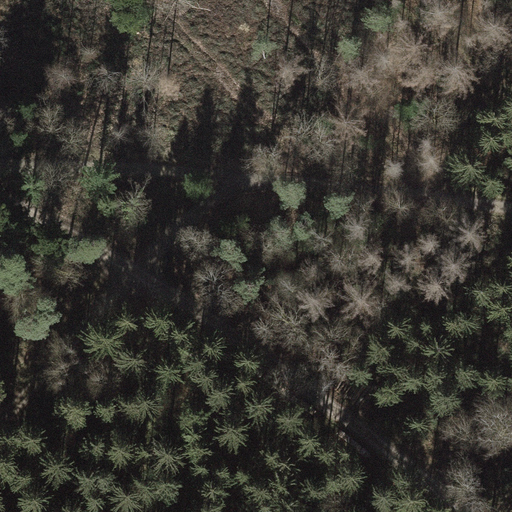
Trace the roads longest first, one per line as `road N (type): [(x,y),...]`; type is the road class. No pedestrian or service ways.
road 1 (track): [(0,195),(130,262),(299,377),(472,511)]
road 2 (track): [(511,209),(153,160),(0,171)]
road 3 (track): [(0,415),(130,262),(254,174)]
